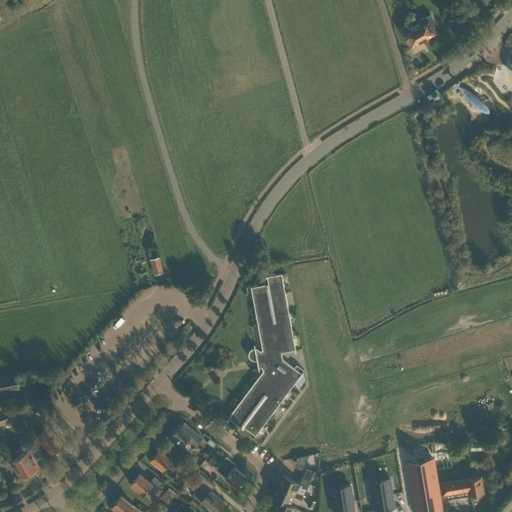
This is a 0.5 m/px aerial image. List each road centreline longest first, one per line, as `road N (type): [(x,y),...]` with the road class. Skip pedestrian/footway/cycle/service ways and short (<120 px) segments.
road 1 (unclassified): [(232,275),(187,220),(159,144),(132,0)]
road 2 (residential): [(310,159),(268,0)]
road 3 (residential): [(247,511),(267,470),(180,402)]
road 4 (tertiary): [(54,494),(158,383)]
road 5 (tertiary): [(232,275),(269,208),(310,159)]
road 6 (residential): [(92,511),(180,402)]
road 7 (tertiary): [(406,101),(478,52),(511,15)]
road 8 (tertiary): [(158,383),(213,315),(232,275)]
